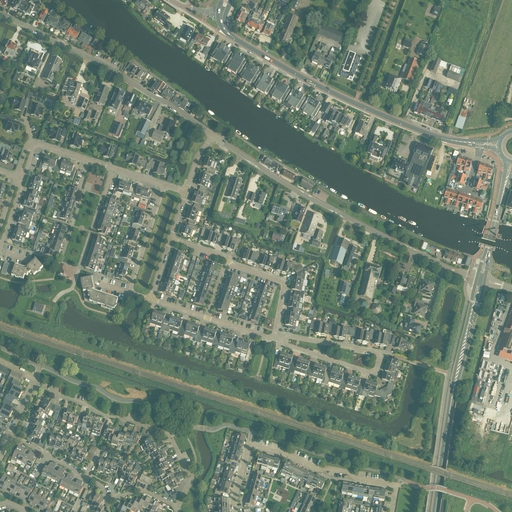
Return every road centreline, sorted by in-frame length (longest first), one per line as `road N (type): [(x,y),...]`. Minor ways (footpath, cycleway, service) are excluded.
road 1 (secondary): [(499,145),(444,139),(353,101),(229,35),(221,13)]
road 2 (tertiary): [(476,279),(351,220),(212,136)]
road 3 (residential): [(392,511),(396,484),(320,470),(249,443),(234,511)]
road 4 (tertiary): [(212,136),(105,65),(0,14)]
road 5 (residential): [(177,506),(189,474),(169,434),(32,387)]
road 6 (secondary): [(435,511),(469,324)]
road 7 (residential): [(275,338),(283,283),(172,239)]
road 8 (residential): [(275,338),(150,299)]
road 9 (residential): [(106,501),(100,486),(9,436)]
road 10 (residential): [(281,339),(372,373),(378,353)]
